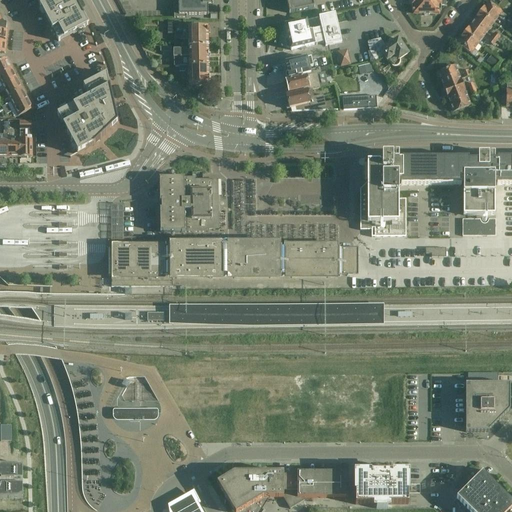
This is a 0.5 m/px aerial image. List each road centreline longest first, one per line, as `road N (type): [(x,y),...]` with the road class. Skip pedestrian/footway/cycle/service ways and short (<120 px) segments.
road 1 (residential): [(511,474),(488,455),(248,453),(221,456),(190,474)]
road 2 (secondary): [(0,319),(40,393),(56,511)]
road 3 (residential): [(52,159),(50,96),(26,49),(28,20),(17,0)]
road 4 (residential): [(57,191),(127,187),(178,118)]
road 5 (primary): [(178,118),(143,81),(98,0)]
road 6 (residential): [(249,139),(249,4)]
road 7 (residential): [(233,4),(234,137)]
